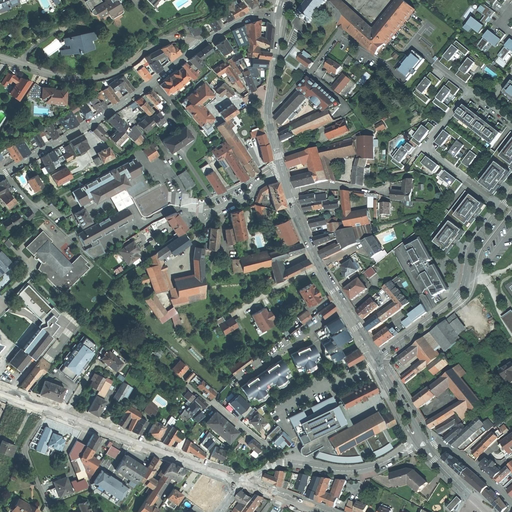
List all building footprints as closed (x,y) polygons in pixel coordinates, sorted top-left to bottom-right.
[(0,0),(0,7),(0,9),(6,7),(7,10),(9,9),(8,7),(18,3),(17,0),(0,0)] [(99,17),(107,12),(111,18),(112,19),(113,19),(114,18),(122,13),(123,12),(123,11),(123,10),(118,2),(119,1),(120,0),(119,0),(104,0),(105,1),(106,3),(105,4),(103,5),(100,0),(87,0),(85,1),(91,10),(92,10),(91,10),(91,11),(91,12),(91,13),(92,13),(92,14),(93,14),(94,15),(95,15),(96,14),(97,13),(99,17)] [(234,0),(231,0),(225,4),(234,18),(237,17),(247,10),(242,2),(237,5),(234,0)] [(245,0),(250,8),(252,7),(258,4),(255,0),(245,0)] [(309,0),(307,3),(304,7),(301,11),(300,11),(301,11),(298,15),(301,17),(301,18),(302,19),(303,18),(305,20),(305,21),(306,21),(310,23),(312,20),(313,20),(312,20),(315,16),(316,16),(318,12),(319,12),(321,8),(322,8),(324,4),(325,4),(327,0),(328,0),(327,0),(309,0)] [(355,16),(337,0),(331,0),(328,5),(334,12),(339,23),(338,25),(341,27),(344,30),(344,29),(345,29),(346,27),(355,16)] [(403,0),(400,0),(374,32),(382,40),(383,40),(383,41),(387,44),(415,9),(403,0)] [(495,13),(483,3),(478,11),(485,16),(479,24),(472,19),(464,28),(470,33),(473,29),(479,34),(488,22),(487,21),(488,19),(490,17),(491,18),(495,13)] [(223,14),(228,11),(226,7),(219,12),(219,13),(222,17),(224,18),(225,18),(223,14)] [(227,21),(233,18),(228,11),(223,14),(225,18),(227,21)] [(382,40),(374,32),(355,16),(346,27),(355,35),(371,49),(377,55),(387,44),(383,41),(383,40),(382,40)] [(214,17),(208,21),(212,27),(214,31),(216,30),(220,27),(216,20),(214,17)] [(259,33),(259,21),(257,21),(245,25),(248,43),(257,46),(259,37),(259,33)] [(263,47),(271,48),(272,38),(273,28),(270,25),(266,22),(265,34),(264,38),(263,47)] [(248,43),(245,25),(231,31),(238,46),(248,44),(248,43)] [(202,33),(198,27),(188,28),(194,36),(202,33)] [(506,35),(500,30),(496,36),(493,34),(489,31),(477,47),(482,51),(490,40),(498,46),(506,35)] [(75,35),(75,36),(72,37),(69,37),(69,38),(65,39),(68,49),(69,53),(91,48),(90,44),(92,43),(91,40),(94,39),(93,32),(84,34),(84,33),(75,35)] [(225,39),(215,45),(221,55),(231,49),(225,39)] [(511,39),(498,56),(504,60),(505,59),(508,54),(511,49),(511,39)] [(469,51),(457,41),(440,62),(445,56),(449,60),(445,65),(450,69),(452,67),(455,64),(451,61),(452,60),(460,51),(466,56),(469,51)] [(181,53),(175,46),(173,47),(170,44),(160,49),(165,56),(166,55),(170,60),(172,59),(181,53)] [(259,51),(260,47),(248,44),(247,56),(258,58),(259,51)] [(209,45),(203,49),(207,54),(212,50),(209,45)] [(302,55),(308,59),(309,57),(310,58),(312,56),(305,51),(304,53),(294,47),(285,60),(297,69),(299,66),(301,63),(298,61),(302,55)] [(149,64),(155,60),(161,56),(164,61),(167,59),(165,56),(160,49),(144,57),(149,64)] [(195,55),(200,59),(207,54),(203,49),(200,51),(195,55)] [(401,62),(401,63),(403,64),(397,72),(408,81),(413,75),(414,75),(417,71),(416,71),(425,60),(414,51),(409,57),(407,55),(408,56),(402,63),(401,62)] [(237,74),(242,70),(237,64),(240,63),(243,61),(240,53),(228,60),(237,74)] [(485,64),(473,54),(461,70),(465,73),(461,78),(467,83),(469,80),(471,77),(467,74),(468,73),(476,63),(482,68),(485,64)] [(200,59),(195,55),(192,57),(189,60),(192,64),(196,68),(197,68),(203,63),(203,62),(200,59)] [(301,63),(309,68),(313,63),(308,59),(302,55),(298,61),(301,63)] [(159,65),(164,61),(161,56),(155,60),(159,65)] [(353,59),(349,56),(344,63),(348,66),(353,59)] [(450,70),(450,69),(445,65),(449,60),(445,56),(440,62),(450,70)] [(145,66),(148,64),(144,58),(139,63),(133,67),(135,69),(143,63),(145,66)] [(248,64),(248,66),(250,66),(254,67),(266,67),(266,63),(266,59),(251,58),(251,64),(248,64)] [(161,68),(159,65),(155,60),(149,64),(155,72),(157,70),(161,68)] [(336,74),(341,66),(330,60),(328,63),(325,67),(328,69),(332,71),(336,74)] [(230,67),(225,61),(214,69),(218,76),(221,73),(224,71),(230,67)] [(211,70),(205,65),(199,70),(200,73),(203,77),(211,70)] [(145,70),(142,66),(136,71),(144,81),(147,78),(150,76),(147,73),(149,71),(146,69),(145,70)] [(246,66),(251,77),(254,76),(250,66),(248,66),(246,66)] [(169,78),(168,77),(163,80),(164,82),(159,85),(167,95),(174,89),(175,90),(184,83),(183,82),(189,77),(182,67),(177,71),(177,70),(172,73),(173,75),(169,78)] [(237,78),(230,67),(224,71),(232,82),(235,80),(237,78)] [(465,73),(461,70),(456,75),(466,83),(467,83),(461,78),(465,73)] [(431,73),(426,78),(431,82),(435,77),(441,81),(431,73)] [(12,80),(14,77),(15,76),(8,74),(1,83),(5,86),(8,81),(10,83),(12,80)] [(354,83),(345,75),(338,84),(334,89),(341,94),(342,93),(346,96),(352,90),(350,88),(354,83)] [(133,89),(123,76),(118,79),(123,87),(128,93),(130,91),(133,89)] [(256,89),(251,76),(245,79),(251,92),(253,91),(256,89)] [(426,78),(414,93),(427,104),(430,99),(424,94),(431,85),(433,84),(436,87),(438,85),(441,81),(435,77),(431,82),(426,78)] [(25,79),(20,78),(19,80),(16,83),(10,92),(13,93),(11,95),(18,100),(30,81),(25,79)] [(237,78),(235,80),(240,88),(243,86),(238,78),(237,78)] [(117,79),(108,85),(114,93),(118,90),(123,87),(118,79),(117,79)] [(301,90),(300,91),(308,98),(308,99),(309,98),(312,101),(324,113),(325,111),(326,112),(330,111),(332,116),(339,108),(338,107),(341,104),(337,101),(338,101),(337,101),(333,106),(330,104),(335,99),(321,86),(316,91),(314,89),(317,86),(313,83),(309,79),(303,85),(309,90),(305,94),(301,90)] [(450,81),(445,87),(450,90),(454,85),(460,90),(460,89),(450,81)] [(231,94),(233,92),(229,88),(223,82),(223,83),(221,84),(218,87),(218,88),(223,92),(227,97),(231,94)] [(41,87),(34,83),(26,95),(33,100),(34,97),(41,98),(41,99),(46,99),(45,100),(54,101),(53,106),(64,107),(65,96),(62,96),(62,90),(56,90),(50,89),(50,88),(41,87)] [(213,95),(203,83),(193,92),(194,92),(192,93),(180,103),(185,109),(191,116),(202,128),(207,134),(212,129),(211,128),(209,126),(215,121),(202,105),(213,95)] [(299,90),(300,91),(301,90),(305,94),(309,90),(303,85),(299,90)] [(450,90),(445,87),(433,102),(446,112),(450,108),(443,103),(451,94),(452,92),(456,95),(458,92),(460,90),(454,85),(450,90)] [(118,99),(109,86),(103,90),(112,103),(115,101),(118,99)] [(160,100),(151,90),(148,92),(145,95),(154,105),(160,100)] [(300,91),(275,118),(280,122),(283,125),(289,119),(295,113),(308,98),(300,91)] [(104,99),(100,92),(95,95),(99,102),(104,99)] [(502,94),(511,101),(511,97),(504,92),(502,94)] [(100,110),(106,107),(103,101),(100,103),(99,102),(95,95),(89,99),(92,104),(97,112),(100,110)] [(151,112),(149,109),(150,108),(140,97),(138,99),(135,101),(147,114),(151,112)] [(72,114),(80,109),(79,108),(83,106),(82,103),(70,111),(72,114)] [(93,115),(86,104),(83,106),(79,108),(80,109),(86,119),(89,117),(93,115)] [(219,113),(224,121),(237,112),(237,111),(238,110),(236,107),(235,108),(233,106),(232,104),(219,113)] [(468,108),(464,105),(455,117),(460,121),(461,119),(465,123),(464,124),(470,128),(470,126),(475,130),(474,131),(479,135),(480,134),(484,137),(483,138),(488,142),(489,141),(494,144),(502,134),(498,131),(488,123),(476,114),(468,108)] [(69,129),(78,124),(79,123),(78,122),(77,122),(72,114),(70,111),(52,123),(59,135),(63,133),(59,127),(62,125),(66,131),(69,129)] [(158,111),(150,118),(155,123),(157,126),(165,120),(158,111)] [(294,129),(297,135),(297,137),(335,121),(332,116),(330,111),(326,112),(294,129)] [(125,133),(130,128),(115,114),(107,120),(117,130),(119,128),(125,133)] [(150,118),(147,115),(142,119),(137,123),(145,132),(155,123),(150,118)] [(232,124),(228,118),(216,127),(242,165),(242,164),(249,160),(227,128),(232,124)] [(350,132),(346,122),(345,123),(344,122),(338,124),(339,125),(326,130),(328,135),(330,140),(350,132)] [(386,128),(383,122),(376,127),(379,132),(386,128)] [(430,132),(434,127),(435,127),(429,122),(425,128),(423,126),(417,133),(415,132),(412,136),(414,138),(412,141),(420,147),(422,143),(421,143),(426,137),(428,133),(430,132)] [(58,136),(51,123),(45,127),(47,129),(48,132),(50,135),(52,139),(55,138),(58,136)] [(105,131),(98,125),(95,128),(92,132),(99,138),(102,134),(105,131)] [(133,140),(139,133),(133,125),(130,128),(125,133),(128,137),(132,140),(133,140)] [(458,141),(462,137),(448,126),(436,142),(436,143),(436,142),(441,145),(437,150),(439,152),(442,155),(448,148),(446,149),(443,147),(444,145),(451,136),(458,141)] [(184,127),(162,142),(169,152),(179,146),(191,137),(184,127)] [(119,146),(128,137),(125,133),(119,128),(117,130),(113,133),(110,137),(119,146)] [(252,138),(256,136),(265,133),(262,128),(250,132),(252,138)] [(44,134),(43,132),(41,129),(38,131),(45,143),(48,142),(45,138),(46,138),(44,134)] [(293,130),(292,129),(281,135),(282,139),(283,142),(296,136),(295,136),(293,130)] [(44,144),(37,132),(32,135),(36,141),(39,147),(41,145),(44,144)] [(137,144),(144,140),(140,136),(142,134),(141,132),(139,133),(133,140),(137,144)] [(361,137),(360,132),(352,137),(353,140),(354,141),(361,138),(361,137)] [(259,146),(268,144),(265,133),(256,136),(259,146)] [(75,138),(69,141),(73,148),(77,146),(85,142),(81,135),(75,138)] [(361,138),(361,160),(368,160),(374,160),(374,147),(374,141),(374,137),(361,137),(361,138)] [(475,147),(462,137),(458,141),(445,158),(450,152),(454,155),(450,160),(455,165),(455,166),(464,155),(460,152),(464,146),(471,151),(475,147)] [(339,144),(326,148),(330,159),(357,153),(354,141),(353,140),(339,144)] [(30,152),(24,141),(14,146),(22,157),(26,154),(30,152)] [(232,152),(224,141),(210,151),(218,161),(221,159),(225,156),(232,152)] [(511,141),(501,157),(511,165),(511,141)] [(88,147),(85,142),(77,146),(80,152),(85,149),(88,147)] [(76,156),(69,144),(67,146),(64,147),(67,153),(63,155),(67,161),(76,156)] [(267,160),(272,159),(268,144),(259,146),(263,161),(267,160)] [(416,148),(410,144),(406,149),(403,147),(397,154),(395,152),(392,156),(394,158),(392,161),(402,170),(405,166),(401,163),(407,156),(408,154),(410,152),(411,153),(415,148),(416,148)] [(21,158),(13,145),(7,148),(9,151),(15,161),(21,158)] [(143,151),(149,160),(158,155),(155,150),(151,145),(143,151)] [(113,156),(108,147),(104,149),(102,149),(101,150),(101,151),(97,153),(99,156),(102,162),(113,156)] [(485,155),(475,147),(471,151),(459,168),(463,163),(467,166),(463,171),(469,175),(469,176),(474,168),(473,170),(470,167),(478,156),(482,159),(485,155)] [(9,151),(7,148),(0,150),(0,152),(2,156),(9,151)] [(318,148),(307,151),(310,161),(313,168),(314,173),(315,175),(325,171),(318,148)] [(324,162),(330,159),(326,148),(320,150),(324,162)] [(60,165),(52,151),(47,154),(55,168),(60,165)] [(307,151),(300,154),(303,164),(310,161),(307,151)] [(248,177),(232,152),(225,156),(228,163),(240,182),(244,180),(248,177)] [(455,165),(450,160),(454,155),(450,152),(445,158),(447,159),(455,165)] [(424,162),(428,157),(423,153),(419,158),(424,162)] [(51,163),(46,154),(43,156),(40,158),(45,166),(51,163)] [(300,154),(287,158),(290,168),(303,164),(300,154)] [(102,162),(99,156),(93,159),(96,165),(102,162)] [(424,162),(419,158),(414,163),(420,168),(423,164),(424,165),(435,173),(440,167),(433,161),(428,157),(424,162)] [(136,163),(134,159),(115,169),(114,169),(110,171),(114,178),(89,192),(93,198),(95,203),(109,195),(124,187),(128,184),(126,181),(141,173),(139,168),(136,163)] [(258,171),(250,159),(249,160),(242,164),(250,176),(254,174),(258,171)] [(324,162),(329,180),(336,181),(331,164),(331,163),(330,159),(324,162)] [(356,167),(366,168),(367,164),(368,160),(361,160),(360,160),(356,167)] [(496,162),(480,183),(491,191),(492,192),(495,189),(496,190),(507,175),(506,175),(508,171),(507,171),(496,162)] [(54,168),(51,163),(45,166),(41,168),(43,174),(54,168)] [(467,166),(463,163),(459,168),(461,170),(469,176),(469,175),(463,171),(467,166)] [(204,176),(211,171),(207,164),(200,168),(204,176)] [(222,169),(220,166),(217,168),(227,183),(230,181),(222,169)] [(66,167),(51,175),(56,185),(72,177),(66,167)] [(355,167),(354,185),(365,186),(365,175),(366,168),(356,167),(355,167)] [(449,173),(443,168),(438,175),(441,178),(439,179),(444,182),(445,181),(450,185),(452,186),(449,190),(455,194),(459,189),(453,185),(457,180),(449,173)] [(508,170),(507,171),(508,171),(506,175),(507,175),(496,190),(495,189),(492,192),(491,191),(490,192),(494,195),(511,172),(508,170)] [(89,192),(114,178),(110,171),(81,187),(85,194),(89,191),(89,192)] [(185,171),(178,175),(187,189),(189,187),(189,188),(192,186),(194,184),(185,171)] [(220,191),(224,190),(213,171),(211,171),(204,176),(216,194),(220,191)] [(328,180),(325,171),(315,175),(317,183),(328,180)] [(315,175),(314,173),(303,176),(300,177),(293,178),(295,184),(296,188),(317,183),(315,175)] [(43,186),(36,175),(32,177),(29,179),(31,183),(30,184),(34,191),(43,186)] [(12,189),(6,179),(0,182),(0,185),(0,186),(0,193),(7,191),(12,189)] [(405,192),(412,192),(414,179),(406,180),(405,192)] [(463,184),(457,180),(453,185),(459,189),(463,184)] [(278,182),(267,185),(269,191),(274,209),(285,206),(281,192),(278,182)] [(254,203),(258,205),(262,195),(269,191),(267,185),(260,190),(254,203)] [(80,205),(93,198),(89,192),(89,191),(85,194),(81,187),(72,191),(74,195),(74,196),(74,197),(74,199),(75,200),(76,201),(77,202),(78,202),(80,205)] [(133,202),(124,187),(109,195),(118,211),(133,202)] [(7,191),(0,193),(0,198),(3,202),(9,208),(16,202),(7,191)] [(342,191),(344,217),(350,216),(349,192),(342,191)] [(405,192),(392,192),(392,194),(392,200),(402,201),(411,202),(412,192),(405,192)] [(316,195),(301,197),(302,201),(303,205),(318,202),(317,196),(316,195)] [(482,203),(471,195),(455,216),(466,224),(467,225),(469,222),(470,223),(481,208),(480,207),(483,204),(482,203)] [(339,201),(325,203),(325,207),(326,210),(340,209),(339,201)] [(483,202),(482,203),(483,204),(480,207),(481,208),(470,223),(469,222),(467,225),(466,224),(465,225),(469,228),(486,205),(483,202)] [(386,203),(381,203),(381,215),(391,215),(391,203),(386,203)] [(263,206),(255,205),(254,205),(256,213),(257,213),(259,218),(265,216),(263,206)] [(91,222),(84,208),(74,214),(81,227),(91,222)] [(86,249),(84,250),(93,259),(104,252),(96,238),(117,227),(116,224),(129,217),(129,216),(126,211),(124,208),(111,215),(112,217),(85,232),(84,231),(78,234),(86,249)] [(35,214),(29,209),(24,214),(29,220),(35,214)] [(235,212),(230,214),(235,240),(245,238),(240,210),(235,212)] [(182,221),(175,212),(164,217),(167,221),(176,233),(177,235),(186,229),(182,221)] [(346,229),(371,224),(369,212),(350,216),(344,217),(345,222),(346,229)] [(9,228),(22,220),(17,213),(12,217),(5,221),(9,228)] [(112,217),(111,215),(78,233),(78,234),(84,231),(85,232),(112,217)] [(116,224),(117,227),(125,223),(131,220),(129,217),(116,224)] [(156,225),(167,221),(164,217),(158,220),(154,222),(150,224),(153,228),(156,226),(156,225)] [(311,228),(327,225),(326,218),(310,221),(310,225),(311,228)] [(289,219),(274,225),(283,246),(298,239),(293,228),(289,219)] [(451,222),(435,242),(445,251),(447,251),(449,248),(450,249),(461,235),(460,234),(462,231),(461,230),(451,222)] [(331,224),(332,233),(341,231),(340,223),(331,224)] [(363,242),(374,236),(370,225),(353,229),(358,244),(363,242)] [(217,250),(219,228),(214,228),(209,227),(209,236),(208,242),(207,249),(212,250),(217,250)] [(228,244),(234,243),(231,228),(226,229),(226,236),(228,244)] [(358,244),(353,229),(336,233),(338,238),(341,245),(344,250),(344,251),(358,244)] [(462,229),(461,230),(462,231),(460,234),(461,235),(450,249),(449,248),(447,251),(445,251),(445,252),(448,254),(466,232),(462,229)] [(52,241),(42,231),(39,233),(40,234),(29,245),(28,244),(25,247),(33,255),(34,254),(35,255),(34,256),(33,257),(34,258),(34,259),(35,259),(36,259),(37,259),(38,258),(41,262),(38,269),(42,273),(42,272),(48,277),(47,278),(49,280),(58,271),(59,272),(66,264),(67,263),(66,261),(66,260),(64,258),(63,256),(61,255),(59,254),(57,254),(55,255),(53,255),(52,256),(50,257),(43,249),(52,241)] [(172,255),(177,251),(178,252),(179,251),(180,251),(183,249),(183,248),(185,247),(184,246),(189,243),(188,241),(189,241),(187,239),(188,238),(187,237),(186,235),(184,237),(182,234),(166,245),(170,252),(172,254),(172,255)] [(333,241),(330,234),(314,238),(317,244),(318,247),(333,241)] [(374,258),(384,251),(374,236),(363,242),(368,250),(373,258),(374,258)] [(4,242),(9,247),(13,243),(8,238),(4,242)] [(436,269),(420,240),(406,248),(433,298),(448,290),(436,269)] [(134,265),(141,260),(135,252),(139,250),(136,245),(133,241),(118,251),(127,264),(131,261),(134,265)] [(284,247),(286,255),(303,250),(301,247),(299,243),(284,247)] [(150,254),(154,251),(150,245),(146,248),(150,254)] [(157,252),(160,259),(170,252),(166,245),(157,252)] [(344,250),(341,245),(330,250),(332,255),(344,250)] [(202,258),(203,249),(195,247),(194,259),(195,274),(195,279),(203,277),(202,258)] [(269,260),(278,258),(286,255),(284,247),(267,252),(269,260)] [(332,255),(330,250),(321,254),(324,259),(332,255)] [(388,254),(385,250),(384,251),(374,258),(377,263),(388,254)] [(10,262),(0,251),(0,274),(2,272),(7,268),(5,266),(10,262)] [(270,265),(266,251),(239,258),(242,272),(270,265)] [(149,257),(152,265),(146,268),(148,275),(151,281),(155,293),(169,288),(170,288),(160,259),(157,252),(149,257)] [(69,266),(66,264),(59,272),(58,271),(49,280),(50,281),(51,281),(57,286),(56,287),(62,294),(64,292),(63,291),(68,286),(69,287),(72,284),(72,283),(77,278),(77,279),(81,275),(80,275),(85,270),(86,270),(89,268),(84,263),(87,262),(80,254),(75,259),(76,260),(69,266)] [(283,272),(278,258),(269,260),(275,283),(285,278),(283,272)] [(241,271),(238,259),(230,260),(233,272),(241,271)] [(310,266),(307,260),(283,272),(285,278),(310,266)] [(352,261),(342,267),(345,272),(344,273),(345,275),(347,278),(348,277),(355,273),(361,269),(358,265),(355,266),(352,261)] [(372,267),(365,272),(369,277),(370,278),(377,273),(372,267)] [(173,278),(174,282),(195,279),(195,274),(173,278)] [(151,281),(148,275),(136,279),(138,285),(151,281)] [(203,277),(195,279),(174,282),(175,286),(177,296),(170,298),(169,298),(173,307),(205,298),(203,277)] [(368,289),(360,279),(345,290),(349,295),(353,300),(368,289)] [(394,299),(402,293),(392,281),(385,288),(390,294),(394,299)] [(314,288),(311,283),(298,291),(302,298),(305,302),(307,305),(309,304),(316,300),(319,298),(317,293),(314,288)] [(27,284),(17,295),(38,316),(41,321),(38,326),(40,327),(50,335),(58,325),(53,321),(59,314),(52,307),(51,308),(27,284)] [(177,296),(175,286),(170,288),(169,288),(170,298),(177,296)] [(166,312),(151,292),(143,297),(157,318),(166,312)] [(398,304),(402,309),(411,303),(402,293),(394,299),(397,302),(398,304)] [(374,301),(373,299),(358,311),(362,316),(365,319),(379,306),(374,301)] [(332,302),(319,312),(322,318),(330,312),(335,308),(332,302)] [(398,304),(379,318),(383,323),(402,309),(398,304)] [(410,317),(414,322),(420,318),(428,312),(423,305),(414,311),(415,312),(410,316),(410,317)] [(176,312),(173,307),(166,312),(157,318),(161,322),(171,315),(175,328),(180,324),(176,312)] [(267,313),(264,308),(259,311),(251,315),(261,331),(273,324),(270,319),(273,318),(270,311),(267,313)] [(310,317),(305,311),(297,317),(302,324),(310,317)] [(511,312),(503,319),(511,330),(511,312)] [(456,313),(447,320),(462,340),(469,334),(456,313)] [(224,320),(222,316),(214,320),(218,326),(219,326),(224,334),(237,326),(233,320),(233,319),(232,317),(222,323),(221,321),(224,320)] [(238,317),(233,320),(237,326),(239,330),(244,327),(238,317)] [(344,324),(339,317),(323,326),(329,337),(328,341),(322,345),(333,363),(344,356),(337,345),(345,340),(346,341),(352,338),(345,326),(345,327),(344,325),(343,324),(344,324)] [(378,317),(366,325),(371,332),(383,323),(379,318),(378,317)] [(414,322),(410,317),(402,322),(406,328),(414,322)] [(447,320),(431,332),(434,336),(441,346),(446,352),(462,340),(447,320)] [(50,335),(40,327),(22,350),(20,348),(8,363),(14,367),(19,372),(31,357),(34,360),(52,337),(50,335)] [(389,328),(383,332),(390,340),(399,334),(395,328),(392,330),(392,329),(390,330),(389,328)] [(85,337),(79,332),(53,366),(59,371),(64,365),(63,364),(72,351),(70,350),(77,340),(81,343),(85,337)] [(383,332),(374,338),(377,342),(380,347),(390,340),(383,332)] [(441,346),(434,336),(431,332),(425,337),(436,350),(441,346)] [(96,346),(85,337),(81,343),(77,340),(70,350),(72,351),(63,364),(64,365),(59,371),(71,380),(75,374),(76,375),(85,363),(87,360),(88,360),(93,353),(92,352),(96,346)] [(428,366),(441,356),(436,350),(425,337),(413,347),(417,353),(423,360),(428,366)] [(302,365),(305,371),(315,366),(312,360),(319,357),(312,344),(302,349),(290,354),(296,367),(302,365)] [(405,363),(417,353),(413,347),(404,353),(400,357),(405,363)] [(162,353),(157,349),(153,354),(158,359),(162,353)] [(347,366),(362,358),(360,354),(357,349),(342,358),(345,363),(347,366)] [(108,365),(115,357),(108,351),(107,352),(104,356),(101,359),(105,362),(108,365)] [(444,355),(428,367),(433,375),(449,362),(444,355)] [(252,361),(248,356),(229,370),(233,375),(252,361)] [(121,362),(115,357),(108,365),(111,368),(115,370),(121,362)] [(44,373),(50,364),(47,361),(44,364),(39,360),(35,366),(40,371),(44,373)] [(289,372),(281,360),(271,366),(251,380),(240,387),(248,399),(254,395),(258,401),(267,395),(263,389),(274,382),(278,387),(287,381),(283,375),(289,372)] [(413,369),(417,374),(428,366),(423,360),(421,361),(422,362),(413,369)] [(187,368),(179,361),(172,369),(179,376),(183,372),(187,368)] [(511,362),(500,370),(505,379),(504,379),(508,386),(511,383),(511,362)] [(87,364),(85,363),(76,375),(75,374),(71,380),(74,382),(78,376),(79,375),(87,364)] [(454,369),(462,379),(467,375),(459,365),(454,369)] [(40,371),(35,366),(31,371),(37,375),(40,371)] [(404,381),(405,384),(417,374),(413,369),(402,378),(404,381)] [(464,401),(473,413),(483,405),(462,379),(454,369),(444,377),(451,385),(464,401)] [(189,381),(195,374),(192,372),(185,380),(188,382),(189,381)] [(99,390),(105,379),(95,373),(95,374),(94,373),(90,379),(93,380),(90,385),(93,387),(99,390)] [(26,389),(35,378),(29,374),(21,384),(24,387),(26,389)] [(198,384),(201,380),(195,374),(189,381),(192,384),(194,381),(198,384)] [(436,396),(451,385),(444,377),(430,387),(436,396)] [(112,381),(106,378),(96,396),(102,399),(108,388),(110,385),(112,381)] [(65,388),(45,380),(39,394),(50,398),(59,401),(65,388)] [(377,392),(371,381),(338,397),(343,408),(377,392)] [(133,388),(123,382),(113,398),(116,400),(119,401),(121,401),(124,396),(126,393),(128,395),(133,388)] [(213,395),(215,392),(204,383),(200,388),(199,388),(203,392),(207,395),(210,398),(213,395)] [(436,396),(430,387),(414,399),(416,403),(420,409),(436,396)] [(183,396),(187,391),(183,388),(178,393),(183,396)] [(188,401),(189,402),(192,398),(193,396),(190,394),(187,391),(183,396),(188,401)] [(228,403),(243,418),(252,408),(237,393),(228,403)] [(105,401),(102,399),(96,396),(88,411),(93,413),(97,416),(105,401)] [(199,405),(203,400),(200,398),(198,396),(194,400),(199,405)] [(391,418),(388,413),(380,417),(377,411),(347,427),(331,396),(309,407),(313,413),(305,417),(302,410),(288,417),(301,444),(302,443),(303,445),(301,446),(300,448),(299,449),(299,451),(300,453),(301,454),(303,455),(305,455),(307,455),(318,448),(319,450),(318,451),(314,457),(326,460),(333,462),(341,463),(350,463),(358,462),(362,461),(353,444),(364,438),(372,453),(374,457),(379,455),(388,450),(392,447),(388,440),(382,431),(380,432),(379,430),(393,422),(391,418)] [(190,414),(199,405),(194,400),(191,404),(188,406),(185,410),(190,414)] [(147,403),(156,411),(158,409),(150,401),(147,403)] [(454,408),(458,413),(463,420),(473,413),(464,401),(454,408)] [(147,413),(153,417),(156,411),(147,403),(143,409),(147,412),(147,413)] [(128,406),(128,405),(123,413),(124,413),(129,416),(133,418),(137,420),(141,413),(134,409),(128,406)] [(191,416),(200,407),(199,405),(190,414),(191,416)] [(428,423),(432,429),(458,413),(454,408),(432,421),(429,423),(428,423)] [(191,416),(190,414),(185,410),(184,409),(180,415),(186,421),(191,416)] [(227,422),(215,412),(206,423),(228,442),(237,432),(227,422)] [(127,421),(129,416),(124,413),(117,424),(120,425),(123,427),(125,425),(127,421)] [(257,413),(256,414),(249,421),(253,425),(258,429),(261,426),(264,428),(268,425),(259,416),(257,413)] [(176,420),(171,416),(167,422),(172,426),(176,420)] [(455,425),(460,421),(457,416),(446,422),(437,428),(438,431),(440,434),(450,428),(455,425)] [(147,422),(140,417),(132,431),(136,432),(140,434),(147,422)] [(454,445),(457,448),(483,424),(484,423),(479,418),(465,430),(450,443),(454,445)] [(484,423),(483,424),(488,431),(493,427),(488,420),(484,423)] [(494,426),(495,428),(504,422),(503,420),(494,426)] [(135,423),(131,421),(127,429),(131,431),(135,423)] [(165,427),(155,421),(148,433),(153,436),(158,439),(160,435),(161,436),(164,432),(162,431),(165,427)] [(458,429),(460,433),(465,428),(460,421),(455,425),(458,429)] [(505,425),(500,429),(504,434),(509,430),(505,425)] [(44,454),(47,448),(48,446),(47,445),(51,433),(49,428),(45,427),(37,444),(35,450),(44,454)] [(172,427),(163,442),(166,444),(169,445),(172,439),(178,431),(172,427)] [(450,443),(460,433),(458,429),(445,439),(447,441),(450,443)] [(500,429),(495,434),(499,438),(504,434),(500,429)] [(268,435),(273,440),(279,435),(276,432),(275,433),(273,430),(268,435)] [(182,435),(178,431),(172,439),(174,440),(175,439),(179,441),(182,435)] [(273,440),(272,441),(276,445),(278,443),(281,446),(285,442),(288,445),(290,444),(290,438),(283,431),(279,435),(273,440)] [(57,435),(52,432),(51,433),(47,445),(48,446),(60,451),(65,439),(60,437),(57,436),(57,435)] [(494,433),(483,442),(488,447),(499,438),(495,434),(494,433)] [(511,434),(510,436),(508,433),(504,436),(505,435),(507,438),(506,439),(502,443),(503,444),(499,446),(501,448),(506,455),(511,450),(511,434)] [(96,435),(93,434),(86,446),(93,450),(100,438),(96,435)] [(186,438),(182,435),(179,441),(175,447),(181,449),(186,438)] [(199,443),(207,450),(215,442),(208,435),(199,443)] [(189,449),(191,443),(187,439),(182,450),(188,452),(189,449)] [(262,447),(252,439),(247,444),(254,450),(257,453),(261,448),(262,447)] [(9,443),(2,440),(0,444),(0,451),(11,456),(15,446),(9,443)] [(79,458),(86,446),(76,440),(68,454),(71,460),(79,457),(79,458)] [(112,443),(109,441),(106,446),(109,447),(106,453),(114,458),(119,450),(115,448),(111,445),(112,443)] [(231,447),(235,451),(240,446),(236,442),(231,447)] [(488,447),(483,442),(479,446),(478,445),(476,448),(477,449),(473,452),(475,455),(478,458),(488,447)] [(196,454),(199,449),(191,443),(189,449),(192,451),(196,454)] [(86,446),(79,458),(84,469),(86,476),(88,480),(94,469),(98,462),(89,457),(93,450),(86,446)] [(222,449),(215,446),(211,455),(216,458),(222,460),(225,453),(221,451),(222,449)] [(262,449),(261,448),(257,453),(254,450),(251,453),(256,457),(262,449)] [(203,458),(205,454),(199,449),(196,454),(195,455),(203,458)] [(453,467),(462,476),(469,468),(461,462),(448,453),(443,458),(453,467)] [(136,483),(146,468),(134,461),(125,454),(115,470),(130,479),(136,483)] [(79,457),(71,460),(76,472),(84,469),(79,458),(79,457)] [(153,457),(139,480),(145,484),(149,478),(160,461),(156,459),(153,457)] [(495,478),(502,472),(495,466),(497,464),(493,461),(491,463),(487,459),(481,466),(488,472),(495,478)] [(163,474),(170,463),(167,462),(158,475),(160,476),(162,473),(163,474)] [(170,463),(163,474),(169,476),(178,480),(185,469),(177,466),(170,463)] [(506,477),(511,471),(508,467),(495,478),(498,481),(500,483),(503,480),(506,477)] [(479,477),(469,468),(462,476),(472,484),(479,477)] [(86,476),(84,469),(76,472),(78,479),(86,476)] [(408,469),(391,474),(394,481),(396,487),(401,485),(409,482),(415,487),(419,491),(423,487),(428,482),(420,475),(415,471),(408,469)] [(105,472),(101,470),(93,482),(97,485),(119,499),(127,486),(118,481),(119,480),(117,479),(117,480),(108,474),(109,474),(105,472)] [(285,478),(287,472),(279,471),(277,479),(271,476),(267,475),(264,480),(283,488),(285,478)] [(200,493),(210,478),(201,472),(184,498),(204,511),(209,504),(217,509),(231,487),(216,477),(204,496),(200,493)] [(150,506),(169,476),(163,474),(144,502),(150,506)] [(305,475),(301,474),(296,489),(304,491),(309,476),(305,475)] [(72,492),(66,477),(53,482),(56,488),(59,497),(72,492)] [(323,478),(316,477),(310,492),(311,493),(309,498),(314,500),(323,478)] [(488,486),(479,477),(472,484),(477,489),(482,493),(488,486)] [(152,489),(156,483),(149,478),(145,484),(149,487),(152,489)] [(74,480),(71,482),(74,491),(86,486),(83,479),(75,482),(74,480)] [(326,493),(331,480),(327,479),(324,479),(315,500),(329,506),(335,508),(338,498),(333,496),(326,493)] [(333,496),(338,498),(340,499),(346,481),(339,481),(333,496)] [(177,492),(173,488),(167,497),(171,500),(176,504),(178,500),(179,501),(182,498),(180,497),(182,495),(177,492)] [(489,492),(487,490),(483,494),(490,501),(494,505),(500,498),(491,490),(489,492)] [(248,496),(242,492),(237,499),(241,502),(247,507),(253,499),(248,496)] [(368,506),(369,504),(365,502),(364,500),(366,494),(361,492),(358,502),(368,506)] [(264,498),(256,495),(248,507),(254,511),(258,506),(260,503),(264,498)] [(460,499),(458,497),(448,508),(452,511),(454,509),(460,503),(462,501),(460,499)] [(502,511),(507,507),(500,498),(494,505),(501,511),(502,511)] [(37,511),(39,510),(18,499),(15,506),(11,511),(37,511)] [(354,511),(357,503),(350,500),(345,511),(346,511),(354,511)] [(80,511),(76,511),(90,511),(90,509),(89,505),(88,505),(87,501),(83,502),(83,501),(81,502),(81,503),(78,504),(80,511)] [(156,511),(157,511),(150,506),(144,502),(137,511),(156,511)] [(243,511),(247,507),(241,502),(237,507),(243,511)] [(366,511),(368,506),(358,502),(357,503),(354,511),(366,511)]
